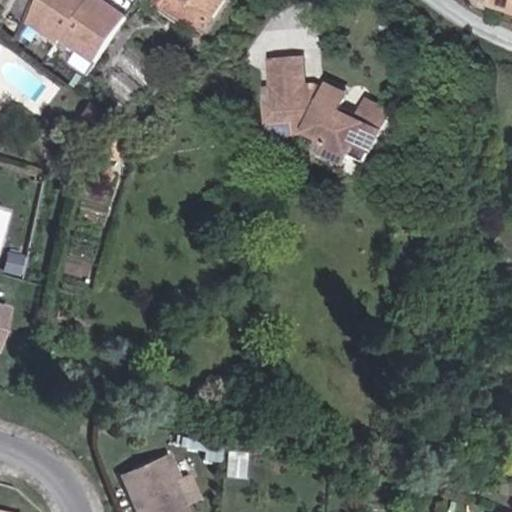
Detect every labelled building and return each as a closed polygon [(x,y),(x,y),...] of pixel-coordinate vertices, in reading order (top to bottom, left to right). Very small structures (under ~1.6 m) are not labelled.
[(121,0),(43,0),(32,25),(108,60),(133,6),(121,0)] [(164,0),(160,7),(182,23),(186,17),(204,30),(224,0),(164,0)] [(511,0),(462,0),(473,9),(476,0),(483,0),(511,9),(511,0)] [(15,33),(20,22),(9,16),(4,28),(15,33)] [(367,162),(391,113),(368,101),(359,121),(341,112),(348,94),(330,85),(327,91),(315,86),(308,87),(305,85),(303,60),(271,62),(273,89),(274,101),(268,101),(271,139),(287,138),(289,134),(301,133),(306,131),(327,142),(323,152),(346,163),(351,155),(367,162)] [(177,511),(176,510),(166,487),(172,484),(162,463),(116,485),(129,511),(177,511)] [(190,503),(179,480),(172,484),(166,487),(176,510),(190,503)]
